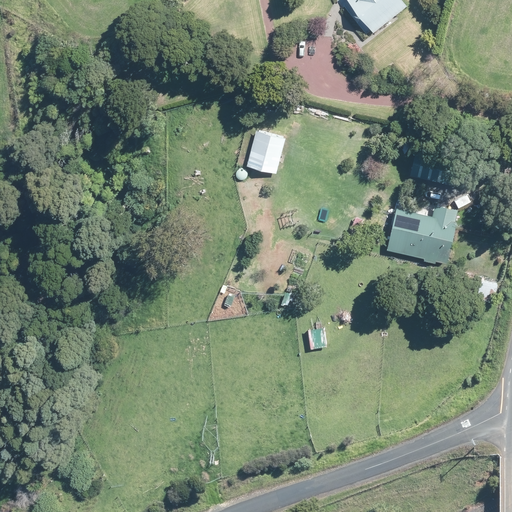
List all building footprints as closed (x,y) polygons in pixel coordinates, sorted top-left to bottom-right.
[(338,0),(365,35),(371,30),(404,5),(400,0),(338,0)] [(241,125),(232,162),(276,172),(285,136),(241,125)] [(326,132),(322,147),(332,149),(336,135),(326,132)] [(460,148),(417,137),(412,158),(413,159),(410,174),(443,182),(444,175),(452,177),(460,148)] [(431,213),(394,205),(387,235),(375,232),(372,243),(385,246),(384,248),(445,262),(455,219),(454,219),(457,208),(434,203),(431,213)]
